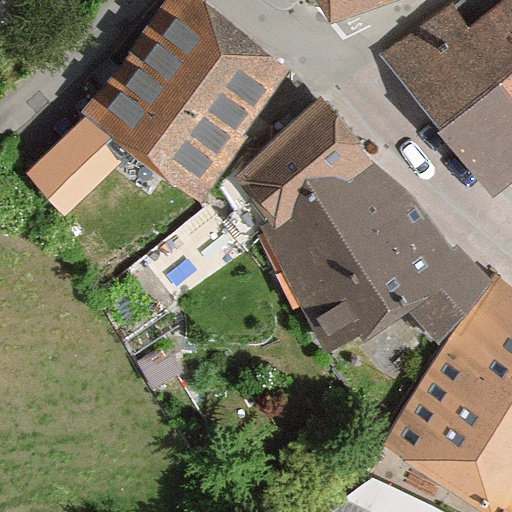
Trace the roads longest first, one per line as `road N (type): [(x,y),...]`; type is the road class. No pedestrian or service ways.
road 1 (unclassified): [(322,57),(367,116),(511,261)]
road 2 (unclassified): [(99,0),(0,112)]
